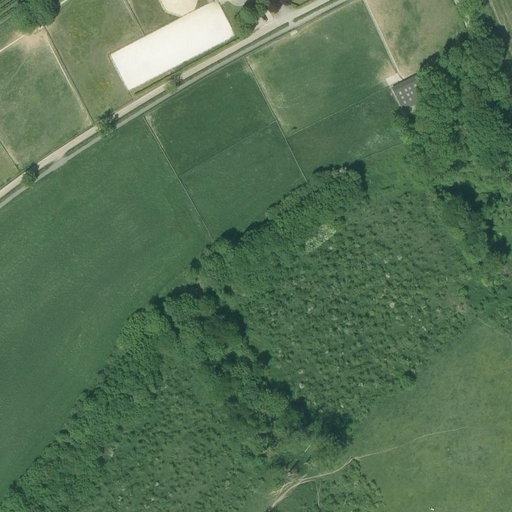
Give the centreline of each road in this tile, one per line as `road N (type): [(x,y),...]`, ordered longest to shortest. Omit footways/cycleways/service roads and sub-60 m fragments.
road 1 (track): [(275,25),(0,193)]
road 2 (unclassified): [(511,175),(456,0)]
